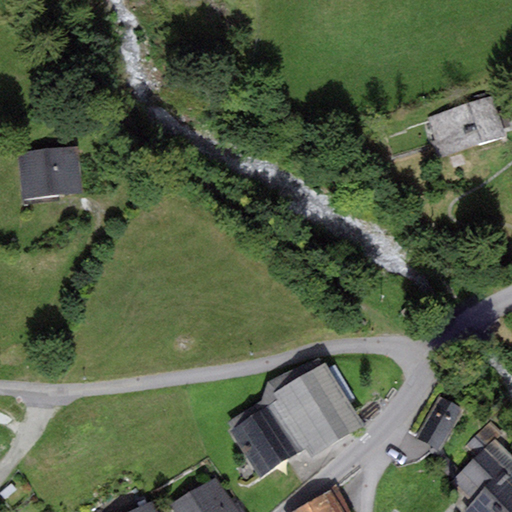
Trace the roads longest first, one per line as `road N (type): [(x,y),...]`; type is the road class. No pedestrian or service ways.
road 1 (residential): [(449,345),(348,344),(182,381),(51,395),(0,391)]
road 2 (tertiary): [(305,511),(389,443),(449,345)]
